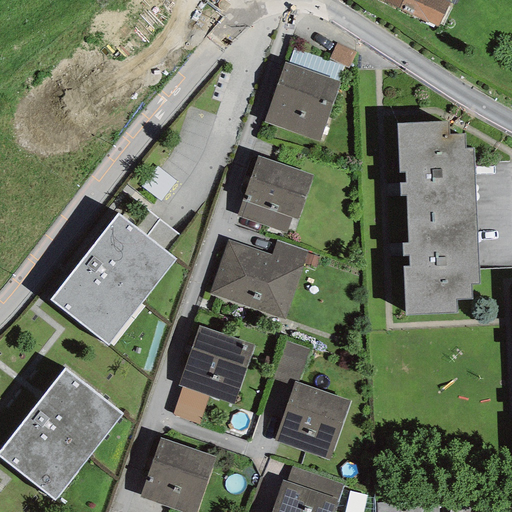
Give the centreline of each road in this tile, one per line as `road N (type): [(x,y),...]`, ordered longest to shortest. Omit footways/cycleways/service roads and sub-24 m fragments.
road 1 (residential): [(0,315),(234,27),(272,1),(294,0)]
road 2 (residential): [(298,0),(360,27),(511,122)]
